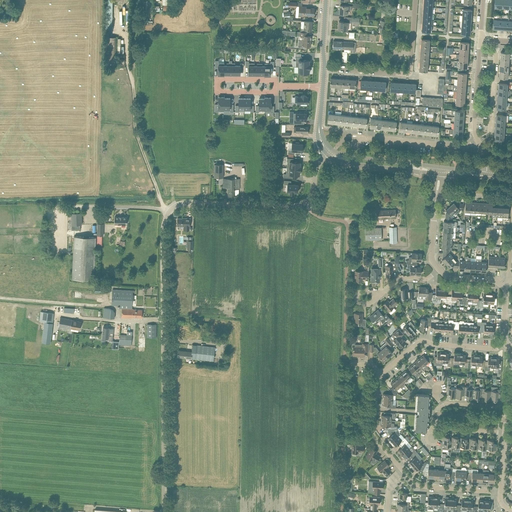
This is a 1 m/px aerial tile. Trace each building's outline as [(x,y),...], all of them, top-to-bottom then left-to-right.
[(494,0),(494,8),(502,9),(502,0),(494,0)] [(339,13),(344,14),(347,14),(348,10),(351,10),(351,6),(340,5),(339,13)] [(295,14),(295,17),(301,18),(301,17),(303,17),(303,15),(313,16),(314,8),(305,8),(305,7),(299,6),(299,15),(295,14)] [(352,17),(344,17),(344,22),(339,21),(338,29),(347,30),(348,22),(351,23),(352,17)] [(304,21),(304,29),(300,28),(300,32),(306,32),(307,30),(311,31),(312,22),(304,21)] [(297,32),(297,36),(303,36),(303,41),(299,40),(298,41),(298,46),(298,47),(303,47),(303,46),(303,45),(305,45),(310,46),(311,36),(306,36),(307,32),(306,32),(300,32),(297,32)] [(106,37),(106,64),(107,64),(107,67),(115,67),(115,64),(116,64),(116,43),(117,43),(117,37),(106,37)] [(333,48),(350,50),(350,53),(355,53),(355,43),(333,41),(333,48)] [(296,67),(298,67),(310,67),(310,64),(309,64),(309,60),(302,60),(302,57),(295,57),(295,60),(296,60),(296,67)] [(218,60),(215,60),(215,67),(218,67),(218,75),(224,75),(224,74),(224,65),(224,63),(218,63),(218,60)] [(249,61),(245,61),(245,67),(248,67),(248,75),(254,75),(254,66),(254,63),(249,63),(249,61)] [(270,63),(265,63),(265,66),(265,75),(265,76),(270,76),(271,67),(274,67),(274,61),(270,61),(270,63)] [(458,67),(458,70),(466,70),(466,68),(467,68),(467,61),(459,61),(458,67)] [(235,65),(234,74),(240,74),(240,67),(243,67),(244,63),(240,63),(240,65),(235,65)] [(308,97),(306,97),(306,95),(301,95),(301,97),(295,96),(295,103),(308,103),(308,97)] [(224,109),(224,98),(224,97),(218,97),(218,104),(215,104),(215,111),(218,111),(224,111),(224,109)] [(443,99),(423,97),(422,105),(442,106),(443,99)] [(224,98),(224,109),(230,109),(230,112),(233,112),(233,104),(230,104),(230,98),(224,98)] [(244,109),(244,98),(239,98),(238,105),(235,105),(235,112),(238,112),(245,112),(245,109),(244,109)] [(250,98),(244,98),(244,109),(245,109),(250,109),(250,112),(253,112),(254,106),(250,106),(250,98)] [(265,99),(259,98),(259,106),(256,106),(256,112),(259,112),(259,110),(264,110),(265,110),(265,99)] [(271,106),(271,98),(265,98),(265,99),(265,110),(264,110),(264,112),(274,112),(274,106),(271,106)] [(294,113),(293,123),(304,123),(304,120),(306,120),(306,113),(294,113)] [(288,150),(288,154),(294,154),(294,151),(302,152),(303,144),(299,144),(299,143),(296,142),(295,143),(292,143),(291,151),(288,150)] [(287,158),(287,161),(287,168),(301,169),(301,166),(300,166),(300,162),(293,162),(293,158),(287,158)] [(214,164),(214,172),(214,177),(223,177),(223,164),(214,164)] [(283,173),(283,177),(292,178),(292,175),(299,175),(300,171),(301,171),(301,169),(287,168),(286,174),(283,173)] [(240,179),(223,179),(223,188),(228,188),(228,195),(235,195),(235,188),(239,188),(240,179)] [(284,180),(284,184),(287,184),(287,191),(290,192),(290,193),(294,194),(294,192),(298,192),(298,185),(291,184),(291,181),(284,180)] [(369,199),(369,207),(378,208),(378,199),(369,199)] [(454,203),(450,206),(456,213),(460,210),(463,210),(464,204),(456,203),(455,204),(454,203)] [(456,213),(450,206),(445,210),(447,211),(446,212),(445,218),(451,218),(452,217),(456,213)] [(375,219),(396,218),(395,209),(375,211),(375,219)] [(71,214),(72,230),(75,230),(75,231),(76,231),(76,230),(80,230),(80,225),(82,225),(81,213),(71,214)] [(119,217),(115,217),(114,224),(121,224),(121,225),(125,225),(126,225),(126,222),(127,222),(127,219),(127,217),(122,217),(122,216),(119,216),(119,217)] [(183,226),(183,230),(190,230),(190,218),(185,218),(177,218),(177,226),(183,226)] [(451,218),(445,218),(445,221),(444,221),(443,226),(453,227),(456,227),(457,222),(456,222),(451,221),(451,218)] [(365,228),(365,240),(382,240),(381,227),(365,228)] [(74,236),(74,241),(72,279),(94,280),(96,237),(74,236)] [(452,243),(442,243),(442,248),(443,248),(443,251),(449,252),(449,249),(451,249),(452,243)] [(449,252),(443,251),(443,257),(443,258),(442,259),(446,263),(453,257),(449,253),(449,252)] [(416,253),(412,253),(412,257),(409,257),(409,260),(406,260),(406,264),(407,264),(417,264),(415,264),(415,261),(421,261),(421,254),(416,253)] [(456,261),(453,257),(446,263),(449,268),(451,266),(451,267),(459,268),(459,262),(456,261)] [(385,266),(386,272),(386,277),(393,277),(393,271),(396,271),(396,270),(398,270),(395,263),(390,263),(390,266),(385,266)] [(417,264),(407,264),(407,268),(410,268),(410,273),(420,274),(421,267),(417,267),(417,264)] [(355,265),(352,265),(352,271),(355,271),(355,281),(362,281),(362,279),(368,279),(368,271),(369,267),(367,267),(367,271),(362,271),(362,270),(355,270),(355,265)] [(371,268),(371,276),(371,281),(379,281),(380,268),(371,268)] [(418,291),(414,290),(415,295),(418,295),(418,298),(425,299),(431,299),(432,297),(432,292),(428,292),(429,288),(419,287),(418,291)] [(400,289),(401,294),(401,298),(413,297),(413,296),(413,291),(408,292),(407,288),(400,289)] [(436,295),(433,295),(432,302),(440,303),(441,288),(436,288),(436,295)] [(445,303),(448,303),(449,296),(446,296),(446,289),(441,288),(441,299),(443,299),(443,300),(444,301),(445,302),(445,303)] [(142,318),(142,310),(133,309),(132,309),(133,292),(134,293),(134,291),(113,289),(112,305),(119,305),(119,309),(122,309),(122,318),(134,318),(142,318)] [(449,296),(448,303),(451,304),(451,302),(454,302),(454,300),(456,300),(457,290),(452,289),(451,296),(449,296)] [(459,304),(464,304),(465,297),(462,297),(462,290),(457,290),(456,300),(459,300),(459,304)] [(465,297),(464,304),(467,305),(467,301),(472,302),(473,291),(468,290),(467,298),(465,297)] [(473,291),(472,302),(477,302),(477,305),(477,307),(480,307),(480,300),(478,300),(478,291),(473,291)] [(480,300),(480,307),(483,307),(483,306),(483,304),(488,304),(489,293),(484,293),(483,298),(482,299),(482,300),(480,300)] [(489,293),(488,304),(491,304),(490,308),(496,308),(497,299),(494,299),(494,294),(489,293)] [(382,305),(386,309),(388,312),(394,307),(393,307),(397,303),(397,302),(393,298),(389,302),(388,300),(382,305)] [(104,317),(113,318),(113,308),(104,308),(104,317)] [(369,317),(373,321),(375,323),(380,319),(385,325),(388,323),(391,326),(394,323),(391,320),(386,314),(384,316),(378,310),(369,317)] [(53,313),(41,311),(39,321),(44,322),(41,342),(50,343),(53,323),(52,323),(53,313)] [(354,313),(354,317),(355,317),(355,321),(358,321),(358,326),(363,326),(363,328),(366,328),(366,326),(366,319),(362,319),(362,317),(362,313),(354,313)] [(431,324),(430,327),(433,327),(433,331),(438,331),(439,319),(433,319),(433,317),(431,316),(431,318),(431,320),(431,324)] [(72,320),(60,317),(58,327),(70,328),(72,320)] [(425,320),(420,319),(420,324),(420,329),(427,330),(427,324),(431,324),(431,320),(431,318),(425,317),(425,320)] [(81,321),(72,320),(70,328),(80,330),(81,321)] [(448,321),(448,332),(452,332),(453,329),(456,329),(456,321),(453,321),(453,320),(448,320),(448,321)] [(415,326),(410,321),(406,325),(403,329),(411,338),(416,333),(412,329),(415,326)] [(460,321),(459,322),(456,321),(456,329),(458,329),(458,333),(463,333),(464,324),(464,322),(464,321),(460,321)] [(473,325),(473,334),(478,334),(478,331),(480,331),(481,329),(481,322),(478,322),(477,323),(477,325),(473,325)] [(486,322),(481,322),(481,329),(484,329),(483,333),(488,333),(489,324),(486,324),(486,322)] [(201,336),(208,336),(207,342),(226,343),(226,337),(208,336),(209,323),(202,323),(201,336)] [(156,324),(147,324),(147,337),(156,337),(156,324)] [(108,339),(108,341),(113,341),(113,335),(111,335),(111,333),(109,332),(109,327),(103,327),(102,338),(108,339)] [(403,334),(399,329),(392,334),(393,335),(389,337),(391,341),(395,346),(397,345),(399,347),(405,343),(401,338),(402,337),(401,336),(403,334)] [(132,336),(120,335),(119,341),(119,344),(131,345),(132,341),(132,336)] [(383,345),(380,348),(382,350),(386,355),(388,357),(393,353),(387,347),(389,346),(390,346),(392,344),(389,340),(388,339),(385,341),(386,342),(383,345)] [(353,347),(353,356),(360,356),(364,356),(365,351),(369,351),(369,344),(362,343),(362,344),(354,344),(354,347),(353,347)] [(370,344),(370,346),(370,351),(373,351),(374,351),(375,352),(376,353),(377,353),(377,354),(383,361),(388,357),(382,350),(379,351),(376,347),(373,347),(373,344),(370,344)] [(177,357),(182,357),(213,361),(215,347),(197,345),(192,345),(192,352),(187,351),(178,350),(177,357)] [(434,363),(434,365),(437,365),(442,366),(442,363),(443,352),(439,352),(439,353),(437,353),(437,357),(434,356),(434,358),(434,363)] [(443,352),(442,363),(448,363),(447,366),(448,366),(450,366),(451,359),(448,359),(448,354),(446,353),(443,352)] [(451,359),(450,366),(453,367),(454,363),(459,364),(460,354),(456,353),(456,354),(454,354),(454,359),(451,359)] [(430,361),(428,354),(425,355),(424,356),(423,355),(420,358),(425,365),(430,361)] [(463,354),(460,354),(459,364),(462,364),(462,365),(464,366),(464,367),(467,368),(468,361),(465,360),(465,355),(463,355),(463,354)] [(471,361),(468,361),(467,368),(470,368),(471,365),(476,365),(477,355),(473,355),(473,356),(471,355),(471,361)] [(477,355),(476,365),(480,365),(480,366),(482,367),(481,369),(484,369),(485,362),(482,361),(482,356),(480,356),(480,355),(477,355)] [(484,369),(484,370),(487,370),(489,370),(490,367),(493,367),(494,357),(490,357),(490,358),(488,358),(488,363),(485,362),(484,369)] [(494,357),(493,367),(493,370),(498,371),(498,373),(501,374),(502,364),(499,363),(499,358),(497,358),(497,357),(494,357)] [(420,358),(416,362),(422,368),(424,370),(427,367),(425,365),(420,358)] [(416,362),(412,365),(418,372),(420,374),(424,371),(422,368),(416,362)] [(412,365),(408,368),(412,372),(414,375),(418,372),(412,365)] [(411,377),(405,371),(402,374),(408,381),(411,377)] [(408,381),(402,374),(398,377),(404,384),(408,381)] [(398,377),(394,380),(401,388),(405,385),(404,384),(398,377)] [(400,387),(394,380),(391,383),(393,387),(390,390),(397,393),(398,392),(397,390),(400,387)] [(447,391),(447,392),(450,392),(449,397),(455,398),(455,395),(456,388),(456,384),(447,383),(447,385),(447,391)] [(461,388),(456,388),(455,398),(461,398),(461,393),(464,393),(465,386),(461,386),(461,388)] [(468,387),(465,386),(464,393),(467,394),(467,399),(473,399),(474,386),(469,386),(468,387)] [(479,386),(474,386),(473,399),(479,399),(479,395),(482,395),(482,388),(479,387),(479,386)] [(491,390),(490,400),(496,401),(496,396),(499,396),(500,389),(497,389),(498,387),(491,387),(491,390)] [(486,388),(482,388),(482,395),(485,395),(484,400),(490,400),(491,390),(486,390),(486,388)] [(397,393),(390,390),(390,394),(383,394),(382,399),(393,400),(393,395),(396,395),(397,393)] [(429,395),(418,394),(416,409),(419,409),(419,412),(419,415),(416,415),(415,430),(426,431),(427,419),(429,419),(430,416),(428,416),(428,413),(429,410),(430,410),(430,407),(428,407),(429,395)] [(393,400),(382,399),(382,404),(389,405),(389,408),(395,408),(396,405),(392,405),(393,400)] [(395,413),(384,412),(384,415),(381,415),(381,420),(391,421),(391,418),(395,418),(395,413)] [(380,421),(379,425),(380,425),(380,426),(385,426),(385,429),(389,429),(389,431),(397,428),(396,426),(394,426),(394,423),(391,423),(391,421),(381,420),(381,421),(380,421)] [(392,435),(387,439),(391,443),(398,436),(395,432),(398,430),(397,428),(389,431),(392,435)] [(402,440),(398,436),(391,443),(394,447),(399,442),(401,445),(406,440),(404,438),(402,440)] [(443,436),(442,445),(442,449),(448,450),(448,448),(451,449),(451,442),(449,441),(449,436),(443,436)] [(451,442),(451,449),(456,449),(456,452),(460,452),(460,447),(460,442),(457,442),(458,437),(452,436),(451,442)] [(469,450),(469,443),(466,443),(467,438),(461,437),(460,442),(460,447),(464,447),(463,450),(469,450)] [(408,438),(406,440),(401,445),(403,447),(398,451),(401,455),(409,448),(411,446),(408,442),(410,441),(408,438)] [(475,438),(470,438),(469,438),(469,447),(472,448),(472,450),(477,451),(478,444),(475,443),(475,438)] [(478,444),(477,451),(483,451),(486,451),(486,449),(487,444),(484,444),(484,439),(478,439),(478,444)] [(493,440),(487,439),(486,451),(487,449),(490,449),(490,452),(495,452),(496,445),(493,445),(493,440)] [(351,452),(356,453),(355,455),(361,456),(362,454),(363,452),(364,445),(359,445),(359,443),(352,442),(351,452)] [(409,448),(401,455),(405,459),(410,455),(411,457),(417,452),(415,450),(411,446),(409,448)] [(371,448),(366,457),(372,460),(370,463),(373,465),(377,462),(380,456),(376,454),(377,452),(371,448)] [(409,464),(408,465),(410,467),(411,466),(411,467),(419,460),(416,456),(418,454),(417,452),(411,457),(413,459),(408,463),(409,464)] [(385,460),(377,467),(382,472),(383,471),(386,475),(391,471),(387,467),(389,466),(385,460)] [(423,464),(419,460),(411,467),(415,471),(418,468),(422,473),(423,471),(423,470),(427,463),(425,462),(423,464)] [(429,464),(427,463),(423,470),(423,471),(428,472),(427,478),(433,478),(434,469),(428,469),(429,464)] [(444,470),(444,479),(449,480),(449,478),(452,478),(453,467),(445,467),(444,470)] [(461,471),(460,480),(466,481),(466,479),(469,479),(469,472),(466,472),(467,470),(467,469),(466,469),(466,468),(465,467),(463,467),(461,468),(461,469),(461,471)] [(469,472),(469,479),(471,479),(471,481),(477,482),(477,473),(478,470),(472,469),(472,470),(472,472),(469,472)] [(453,471),(452,478),(455,478),(455,480),(460,480),(461,471),(453,471)] [(374,488),(373,493),(380,494),(380,489),(382,489),(383,482),(373,481),(372,488),(374,488)] [(402,498),(402,501),(409,501),(409,496),(406,496),(407,492),(398,492),(397,498),(402,498)] [(370,504),(370,508),(376,509),(377,504),(379,504),(380,497),(370,497),(369,504),(370,504)] [(425,504),(424,509),(424,510),(428,511),(428,507),(433,507),(434,497),(428,497),(428,504),(425,504)] [(439,497),(434,497),(433,507),(433,511),(441,511),(442,505),(439,505),(439,497)] [(442,505),(441,511),(444,511),(445,511),(446,511),(447,511),(447,510),(447,509),(450,509),(451,498),(448,498),(448,497),(446,497),(445,498),(445,505),(442,505)] [(456,499),(451,498),(450,509),(453,509),(452,511),(457,511),(458,506),(456,506),(456,499)] [(457,511),(461,511),(466,511),(467,510),(467,500),(462,499),(461,507),(458,506),(457,511)] [(473,500),(467,500),(467,510),(470,510),(469,511),(474,511),(475,508),(472,507),(473,500)] [(475,508),(474,511),(483,511),(484,501),(479,500),(478,508),(475,508)] [(409,501),(402,501),(402,504),(397,503),(396,509),(398,509),(405,510),(405,509),(407,510),(410,510),(411,510),(408,510),(409,504),(409,501)] [(490,501),(484,501),(483,511),(491,511),(492,510),(493,504),(490,504),(490,501)]
